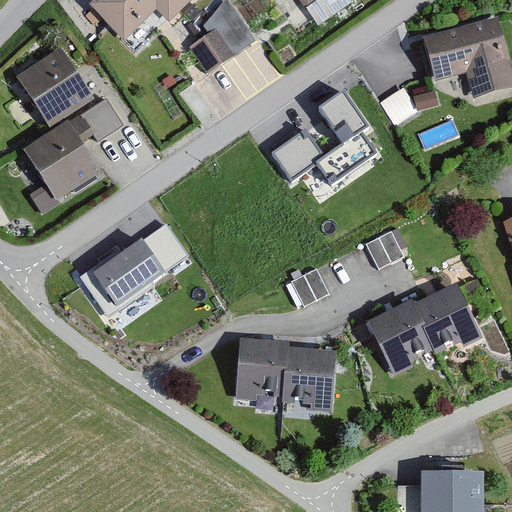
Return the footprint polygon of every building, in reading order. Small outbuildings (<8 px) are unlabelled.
[(188,1),(187,0),(94,0),(86,9),(122,44),(153,12),(166,24),(188,1)] [(315,0),(294,0),(301,10),(315,0)] [(222,2),(200,29),(205,36),(184,51),(204,80),(252,46),(222,2)] [(511,85),(495,20),(421,39),(432,82),(463,74),(470,101),(511,90),(511,85)] [(45,130),(88,103),(57,54),(14,81),(45,130)] [(308,132),(272,156),(291,185),(318,167),(331,187),(374,158),(360,137),(370,131),(345,94),(317,113),(341,149),(326,159),(308,132)] [(433,106),(430,94),(410,100),(413,112),(433,106)] [(120,129),(103,103),(78,119),(95,145),(120,129)] [(87,138),(75,119),(21,154),(52,203),(95,176),(76,145),(87,138)] [(511,217),(499,222),(511,261),(511,264),(507,266),(511,282),(511,217)] [(403,259),(389,233),(362,246),(376,273),(403,259)] [(164,271),(142,239),(117,257),(114,253),(80,277),(110,318),(156,286),(152,280),(164,271)] [(326,298),(314,272),(288,285),(301,310),(326,298)] [(411,309),(408,303),(364,327),(391,378),(411,368),(409,365),(431,354),(433,358),(458,345),(461,349),(480,339),(452,287),(411,309)] [(286,351),(286,344),(236,341),(233,400),(279,402),(279,406),(307,408),(307,412),(328,413),(331,353),(286,351)] [(479,511),(481,473),(455,472),(455,460),(422,459),(422,472),(419,472),(417,511),(479,511)]
